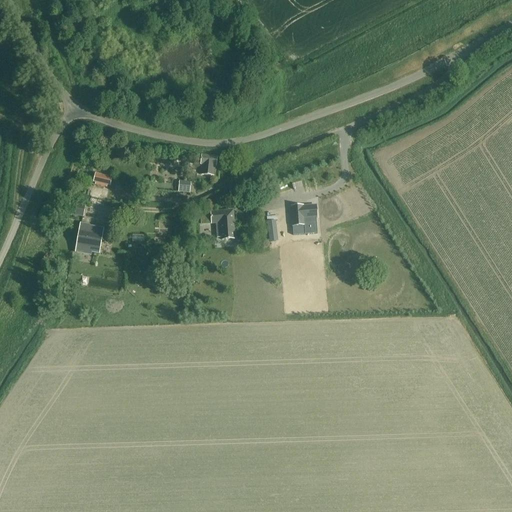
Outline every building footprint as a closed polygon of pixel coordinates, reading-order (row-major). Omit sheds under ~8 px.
[(116,153),(127,156),(129,148),(118,146),(116,153)] [(216,167),(217,168),(218,157),(203,154),(202,166),(203,166),(202,176),(215,177),(216,167)] [(93,184),(109,187),(111,179),(95,176),(93,184)] [(179,193),(190,194),(191,181),(179,181),(179,193)] [(83,217),(84,207),(70,205),(69,215),(83,217)] [(291,207),(292,227),(304,226),(302,206),(291,207)] [(227,212),(211,213),(211,225),(220,224),(221,241),(234,241),(233,223),(227,223),(227,212)] [(88,226),(81,225),(77,248),(89,250),(89,252),(98,254),(101,236),(95,235),(96,231),(88,230),(88,226)]
